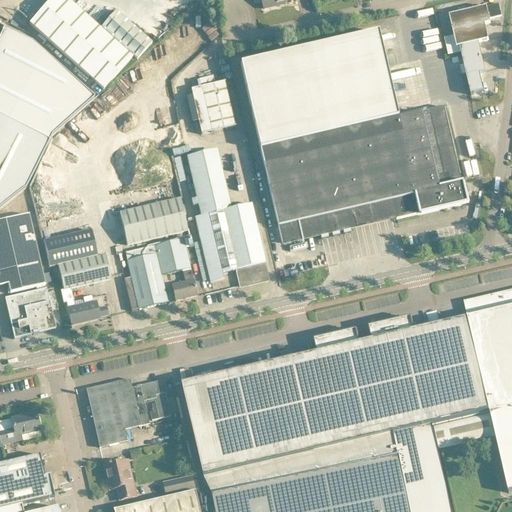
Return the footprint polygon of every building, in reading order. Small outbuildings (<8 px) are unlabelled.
[(132,58),(136,61),(151,44),(115,12),(99,30),(66,0),(50,0),(29,25),(103,91),(132,58)] [(262,0),(264,10),(281,6),(280,4),(281,4),(281,3),(295,0),(262,0)] [(499,5),(449,16),(457,48),(460,48),(479,43),(489,41),(485,25),(491,24),(489,19),(502,17),(499,5)] [(4,30),(0,37),(0,117),(49,142),(95,101),(30,43),(4,30)] [(443,108),(397,118),(377,33),(240,65),(280,237),(394,210),(396,220),(465,204),(443,108)] [(467,78),(480,74),(486,73),(479,43),(460,48),(467,78)] [(467,78),(471,95),(484,92),(480,74),(467,78)] [(213,77),(199,80),(200,88),(214,84),(213,77)] [(225,83),(191,90),(201,135),(211,133),(212,140),(236,134),(234,128),(235,128),(225,83)] [(0,117),(0,209),(25,190),(49,142),(0,117)] [(235,271),(239,288),(269,281),(251,204),(230,209),(216,151),(186,158),(201,217),(195,218),(210,284),(223,281),(222,274),(235,271)] [(179,200),(119,214),(127,247),(187,232),(179,200)] [(0,222),(0,286),(8,285),(10,294),(45,286),(28,216),(0,222)] [(43,242),(49,269),(58,267),(64,290),(60,291),(63,304),(66,303),(72,326),(99,320),(99,318),(108,316),(106,308),(97,310),(95,303),(92,304),(90,296),(83,298),(83,300),(73,302),(73,301),(70,289),(111,279),(105,256),(98,258),(91,231),(43,242)] [(125,254),(130,279),(124,280),(131,312),(168,304),(161,276),(190,270),(183,241),(125,254)] [(171,286),(173,292),(175,302),(197,297),(191,272),(182,274),(184,283),(171,286)] [(5,300),(12,330),(14,340),(55,330),(46,290),(5,300)] [(416,331),(414,332),(411,318),(369,328),(372,342),(360,344),(357,331),(314,341),(317,354),(303,357),(304,358),(294,360),(288,361),(288,362),(278,364),(278,363),(274,364),(275,365),(265,367),(264,366),(253,369),(221,376),(221,377),(212,379),(211,379),(207,380),(197,383),(197,382),(194,383),(185,386),(184,385),(182,385),(204,480),(395,435),(400,458),(495,436),(508,494),(511,492),(511,291),(464,302),(468,319),(466,320),(466,321),(456,323),(456,322),(452,323),(453,324),(443,326),(443,325),(441,326),(440,324),(435,325),(429,325),(429,328),(426,329),(426,330),(416,332),(416,331)] [(126,431),(150,425),(145,403),(144,403),(140,387),(133,389),(131,380),(87,390),(100,449),(128,442),(126,431)] [(151,414),(153,421),(171,417),(166,395),(164,382),(156,384),(156,383),(140,387),(144,403),(145,403),(156,400),(157,404),(153,405),(154,413),(151,414)] [(27,416),(0,422),(0,442),(1,446),(41,437),(35,412),(26,414),(27,416)] [(399,458),(213,496),(216,511),(452,511),(439,449),(400,458),(399,458)] [(0,511),(21,506),(54,498),(49,476),(44,477),(39,456),(0,464),(0,511)] [(117,490),(120,501),(137,497),(129,461),(113,465),(113,464),(110,464),(110,465),(105,467),(110,491),(117,490)] [(167,496),(196,490),(193,477),(164,484),(167,496)] [(201,511),(197,492),(115,511),(114,511),(201,511)]
